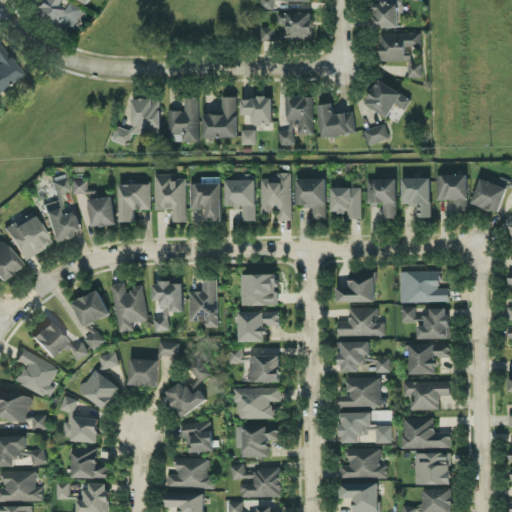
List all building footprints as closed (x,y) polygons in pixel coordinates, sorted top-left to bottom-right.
[(77,29),(86,11),(70,4),(67,11),(56,7),(59,0),(40,0),(32,17),(54,28),(57,20),(77,29)] [(261,0),(262,10),(276,10),(275,0),(261,0)] [(374,29),(401,28),(400,0),(381,0),(382,4),(373,5),(374,29)] [(262,28),(262,41),(313,40),(312,13),(283,14),(283,32),(276,32),(276,28),(262,28)] [(380,62),(409,62),(409,79),(423,78),(423,64),(415,64),(415,49),(422,49),(422,34),(380,35),(380,62)] [(0,92),(22,78),(0,42),(0,92)] [(413,98),(378,82),(366,107),(390,118),(396,106),(407,111),(413,98)] [(313,96),(286,97),(288,132),(280,132),(281,147),(297,146),(296,136),(314,135),(313,96)] [(199,98),(185,98),(185,111),(170,112),(171,143),(200,142),(199,98)] [(238,138),(238,98),(223,98),(224,115),(205,115),(205,139),(238,138)] [(273,125),(273,98),(242,99),(242,116),(254,116),(254,125),(273,125)] [(162,100),(133,100),(133,129),(115,129),(116,144),(132,144),(131,134),(162,134),(162,100)] [(322,138),(356,135),(354,113),(335,115),(334,104),(319,106),(322,138)] [(390,140),(386,125),(365,132),(370,147),(390,140)] [(256,145),(256,131),(243,131),(243,145),(256,145)] [(292,221),(291,174),(278,174),(278,179),(261,180),(262,212),(279,212),(279,222),(292,221)] [(156,175),(157,211),(173,211),(173,223),(187,223),(186,179),(174,180),(174,175),(156,175)] [(469,176),(438,175),(438,201),(455,201),(455,213),(469,213),(469,176)] [(54,242),(84,234),(78,215),(69,218),(63,195),(70,193),(65,176),(51,180),(58,201),(44,205),(54,242)] [(297,207),(314,208),(314,220),(327,220),(327,180),(298,179),(297,207)] [(432,218),(432,179),(402,179),(403,206),(419,206),(419,219),(432,218)] [(509,188),(481,179),(472,206),(500,215),(509,188)] [(89,180),(74,181),(75,195),(90,194),(89,180)] [(369,206),(384,206),(385,219),(398,219),(397,180),(368,180),(369,206)] [(257,221),(256,181),(227,181),(227,208),(243,208),(243,222),(257,221)] [(222,184),(191,185),(192,211),(207,210),(208,222),(223,222),(222,184)] [(136,223),(135,211),(152,211),(151,185),(120,186),(121,223),(136,223)] [(362,189),(332,189),(333,213),(348,213),(348,220),(362,219),(362,189)] [(89,200),(94,229),(117,225),(113,197),(89,200)] [(50,247),(34,214),(6,229),(22,261),(50,247)] [(22,265),(1,242),(0,242),(0,279),(3,283),(22,265)] [(377,303),(377,272),(350,273),(351,288),(338,289),(338,303),(377,303)] [(401,273),(401,304),(450,303),(450,289),(441,289),(441,272),(401,273)] [(243,307),(279,306),(278,275),(243,275),(243,307)] [(220,328),(219,280),(204,281),(204,292),(190,292),(191,322),(204,322),(204,328),(220,328)] [(185,312),(184,283),(154,284),(154,301),(161,301),(161,312),(155,312),(156,333),(170,332),(169,313),(185,312)] [(144,288),(127,291),(126,284),(113,286),(120,333),(134,331),(133,324),(149,321),(144,288)] [(73,303),(84,328),(111,316),(100,291),(73,303)] [(418,307),(402,308),(403,323),(419,322),(418,307)] [(379,308),(350,309),(351,322),(339,323),(340,337),(387,336),(386,323),(380,323),(379,308)] [(419,326),(419,340),(451,339),(451,309),(427,309),(428,326),(419,326)] [(240,313),(240,343),(268,343),(268,327),(281,326),(280,312),(240,313)] [(69,342),(49,322),(32,338),(51,359),(69,342)] [(106,342),(97,330),(85,340),(95,352),(106,342)] [(77,361),(90,354),(83,342),(71,349),(77,361)] [(180,344),(160,342),(159,355),(179,357),(180,344)] [(371,342),(341,342),(341,373),(391,373),(391,357),(371,357),(371,342)] [(439,375),(439,360),(453,359),(453,343),(410,344),(411,376),(439,375)] [(281,357),(245,357),(245,349),(230,349),(231,364),(250,363),(250,384),(281,383),(281,357)] [(15,382),(50,400),(56,387),(52,385),(59,369),(22,351),(17,362),(23,366),(15,382)] [(104,370),(120,367),(117,353),(101,356),(104,370)] [(159,387),(160,361),(131,360),(130,386),(159,387)] [(183,419),(208,401),(198,385),(212,376),(202,362),(190,370),(196,379),(185,387),(182,383),(166,394),(183,419)] [(104,410),(121,390),(96,370),(80,391),(104,410)] [(349,379),(349,397),(340,397),(341,409),(382,408),(382,378),(349,379)] [(405,397),(411,396),(411,411),(441,410),(441,396),(452,396),(452,382),(405,383),(405,397)] [(238,420),(275,419),(275,402),(282,402),(282,388),(237,389),(238,420)] [(0,402),(0,418),(27,424),(33,398),(3,391),(0,402)] [(61,410),(75,414),(79,400),(65,397),(61,410)] [(372,413),(342,414),(343,444),(364,443),(363,426),(372,426),(372,413)] [(47,430),(46,417),(29,418),(29,431),(47,430)] [(100,419),(74,418),(73,423),(65,423),(64,437),(73,437),(73,442),(99,443),(100,419)] [(453,449),(452,433),(435,433),(435,419),(404,419),(404,449),(453,449)] [(191,453),(214,452),(213,423),(184,424),(184,438),(191,438),(191,453)] [(238,448),(245,448),(245,458),(271,458),(270,441),(281,441),(281,426),(238,427),(238,448)] [(393,443),(393,427),(377,427),(377,444),(393,443)] [(0,467),(16,467),(15,459),(32,459),(32,466),(46,465),(46,450),(28,451),(27,437),(0,437),(0,467)] [(99,448),(73,448),(74,479),(108,479),(108,465),(99,465),(99,448)] [(388,479),(388,465),(382,465),(382,449),(349,449),(349,466),(341,466),(341,479),(388,479)] [(416,486),(451,485),(451,454),(416,455),(416,486)] [(215,489),(216,478),(210,478),(211,459),(178,458),(177,476),(169,476),(168,488),(215,489)] [(242,498),(282,498),(282,470),(246,470),(246,465),(232,465),(232,480),(254,480),(254,484),(242,484),(242,498)] [(0,502),(44,502),(43,489),(37,489),(37,471),(4,472),(4,489),(0,489),(0,502)] [(58,500),(72,500),(71,483),(58,483),(58,500)] [(78,511),(109,511),(110,485),(88,484),(88,501),(79,501),(78,511)] [(354,511),(379,511),(379,484),(341,485),(341,499),(354,499),(354,511)] [(424,511),(453,511),(453,490),(424,490),(424,511)] [(179,511),(205,511),(206,494),(168,494),(168,508),(180,508),(179,511)] [(227,511),(244,511),(244,502),(227,503),(227,511)]
